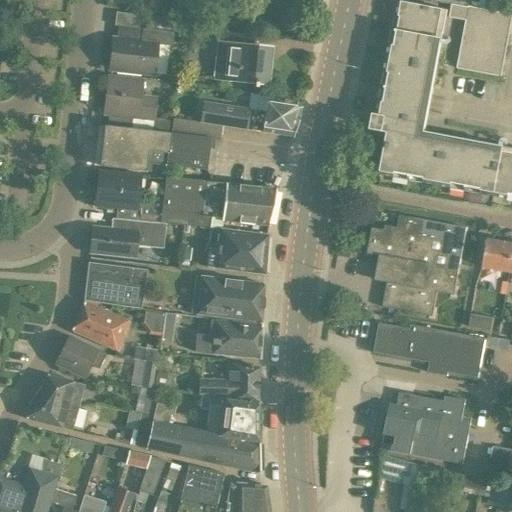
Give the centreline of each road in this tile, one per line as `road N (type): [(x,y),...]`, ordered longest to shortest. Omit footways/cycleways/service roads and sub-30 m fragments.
road 1 (tertiary): [(300,486),(305,258),(352,0)]
road 2 (residential): [(57,225),(85,0)]
road 3 (residential): [(15,405),(66,305),(71,264),(57,225)]
road 4 (residential): [(379,193),(511,220)]
